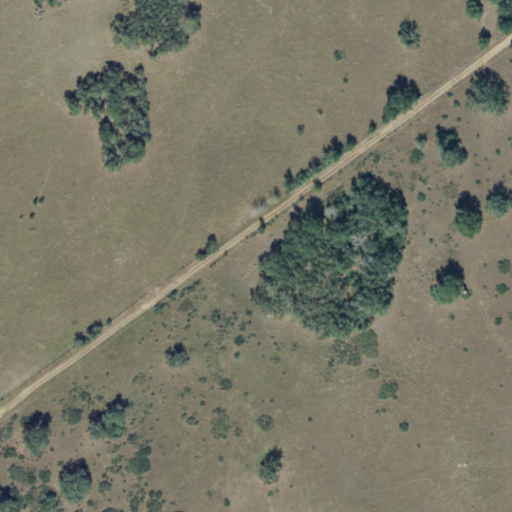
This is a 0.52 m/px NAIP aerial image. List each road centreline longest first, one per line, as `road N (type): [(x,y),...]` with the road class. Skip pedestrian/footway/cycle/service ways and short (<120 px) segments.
road 1 (residential): [(0,406),(392,124)]
road 2 (residential): [(392,124),(511,36)]
